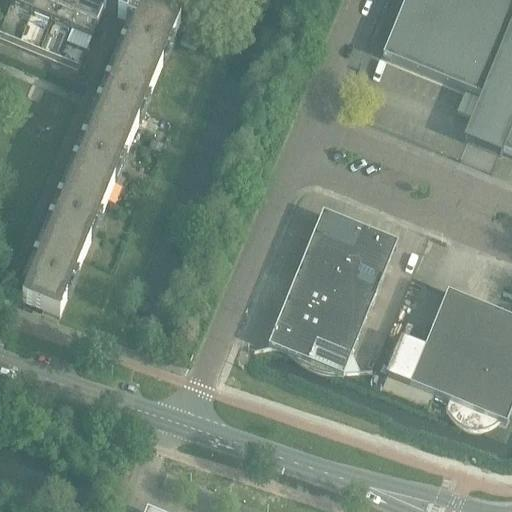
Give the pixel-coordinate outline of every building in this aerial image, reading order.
[(31,16),(37,0),(13,0),(10,7),(31,16)] [(60,0),(37,0),(31,16),(51,24),(60,0)] [(84,0),(60,0),(51,24),(71,32),(84,0)] [(106,7),(105,7),(88,0),(84,0),(71,32),(92,41),(106,7)] [(511,5),(498,0),(407,0),(382,61),(511,114),(511,127),(500,157),(511,161),(511,5)] [(135,30),(22,306),(22,307),(59,322),(84,260),(144,114),(179,28),(142,13),(129,8),(126,17),(120,14),(116,22),(125,26),(126,26),(135,30)] [(195,52),(199,42),(199,41),(184,35),(180,46),(195,52)] [(19,44),(0,36),(0,43),(17,51),(19,44)] [(19,44),(17,51),(37,59),(39,52),(19,44)] [(39,52),(37,59),(57,67),(59,60),(39,52)] [(59,60),(57,67),(78,75),(80,69),(59,60)] [(268,354),(271,353),(296,364),(300,367),(304,369),(360,233),(322,218),(268,352),(254,356),(254,357),(262,355),(268,354)] [(342,383),(344,380),(344,379),(372,377),(371,376),(359,376),(349,366),(350,364),(397,249),(360,233),(304,369),(307,371),(310,372),(316,375),(319,376),(322,377),(325,378),(328,378),(333,379),(342,383)] [(445,413),(451,422),(453,425),(455,427),(458,430),(461,431),(463,433),(467,434),(470,434),(472,435),(475,435),(477,435),(480,435),(482,435),(485,434),(490,432),(492,431),(495,429),(498,427),(506,430),(511,414),(511,300),(502,297),(502,298),(511,302),(511,324),(447,297),(424,353),(400,343),(394,359),(385,381),(465,413),(453,422),(446,413),(445,413)]
